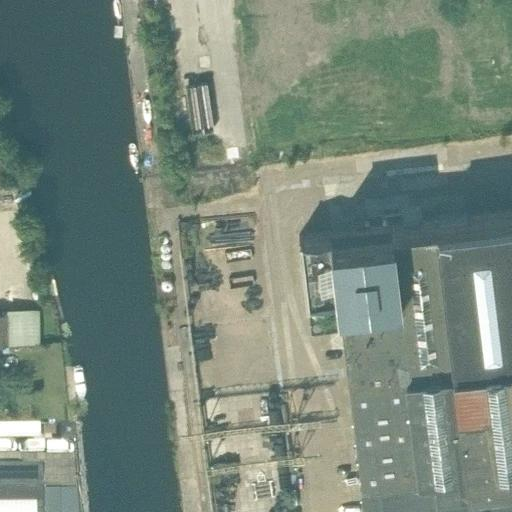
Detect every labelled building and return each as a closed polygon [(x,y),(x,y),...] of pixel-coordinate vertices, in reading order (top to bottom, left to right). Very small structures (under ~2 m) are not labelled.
[(511,511),(511,208),(391,223),(331,231),(298,235),(306,297),(338,293),(356,445),(364,511),(511,511)] [(12,312),(0,312),(0,344),(13,344),(12,312)] [(243,428),(244,452),(281,450),(280,432),(264,432),(263,427),(243,428)] [(0,511),(78,511),(77,494),(42,493),(42,473),(0,473),(0,511)] [(229,483),(250,482),(249,473),(228,474),(229,483)] [(252,483),(228,485),(229,494),(253,493),(252,483)]
